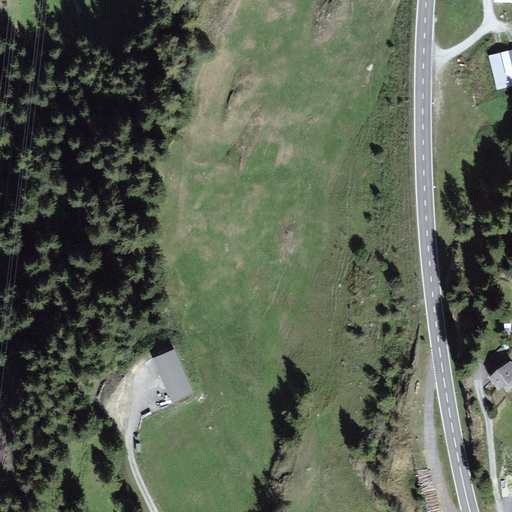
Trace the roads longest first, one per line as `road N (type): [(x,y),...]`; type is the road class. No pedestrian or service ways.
road 1 (primary): [(470,511),(431,275),(422,122),(426,0)]
road 2 (track): [(445,511),(428,441),(428,400),(441,358)]
road 3 (track): [(154,511),(132,464),(145,396)]
